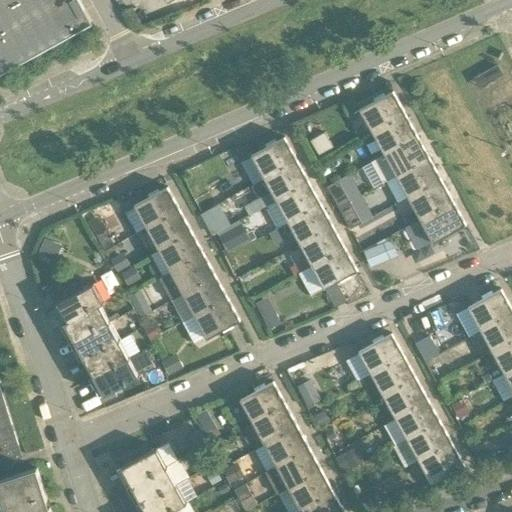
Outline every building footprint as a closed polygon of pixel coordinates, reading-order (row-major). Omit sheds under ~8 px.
[(79,0),(0,0),(0,75),(94,25),(79,0)] [(360,110),(373,132),(406,114),(393,92),(360,110)] [(406,114),(373,132),(385,154),(418,136),(406,114)] [(320,156),(335,147),(325,132),(311,140),(320,156)] [(418,136),(385,154),(371,162),(383,183),(397,176),(429,158),(418,136)] [(252,155),(264,178),(297,160),(285,137),(252,155)] [(241,153),(244,159),(251,155),(248,149),(241,153)] [(429,158),(397,176),(408,198),(441,180),(429,158)] [(297,160),(264,178),(276,200),(309,182),(297,160)] [(327,165),(319,170),(323,177),(331,173),(327,165)] [(328,187),(339,206),(362,194),(351,174),(328,187)] [(441,180),(408,198),(420,219),(453,201),(441,180)] [(309,182),(276,200),(288,222),(321,204),(309,182)] [(135,205),(148,228),(180,210),(167,187),(135,205)] [(208,192),(194,200),(201,213),(215,206),(208,192)] [(362,194),(339,206),(351,229),(374,216),(362,194)] [(453,201),(420,219),(433,242),(466,224),(453,201)] [(321,204),(288,222),(300,244),(333,226),(321,204)] [(180,210),(148,228),(159,250),(192,232),(180,210)] [(225,214),(207,224),(213,235),(217,233),(230,226),(231,225),(225,214)] [(251,241),(247,233),(240,220),(231,225),(230,226),(217,233),(228,254),(251,241)] [(333,226),(300,244),(312,265),(345,248),(333,226)] [(192,232),(159,250),(171,272),(204,254),(192,232)] [(104,249),(114,243),(111,238),(103,236),(98,239),(104,249)] [(56,261),(63,245),(46,237),(38,254),(56,261)] [(371,267),(388,260),(382,245),(365,252),(371,267)] [(345,248),(312,265),(325,288),(357,271),(345,248)] [(121,272),(134,265),(126,252),(114,259),(121,272)] [(171,272),(159,278),(171,300),(183,293),(216,276),(204,254),(171,272)] [(129,285),(142,278),(136,266),(122,273),(129,285)] [(216,276),(183,293),(195,315),(227,298),(216,276)] [(69,322),(101,305),(104,303),(94,284),(59,304),(69,322)] [(468,307),(481,330),(511,313),(511,309),(501,290),(468,307)] [(227,298),(195,315),(208,338),(240,321),(227,298)] [(141,318),(154,311),(148,300),(135,307),(141,318)] [(75,342),(110,322),(101,305),(69,322),(65,324),(75,342)] [(511,313),(481,330),(493,352),(511,341),(511,313)] [(281,324),(276,314),(264,320),(269,330),(281,324)] [(84,359),(120,340),(110,322),(75,342),(84,359)] [(151,341),(163,333),(156,322),(144,330),(151,341)] [(371,373),(404,356),(392,333),(359,351),(371,373)] [(425,360),(439,353),(430,336),(416,343),(425,360)] [(94,377),(130,357),(120,340),(84,359),(94,377)] [(511,341),(493,352),(505,374),(511,369),(511,341)] [(161,361),(169,375),(184,367),(176,353),(161,361)] [(384,396),(416,378),(404,356),(371,373),(384,396)] [(130,357),(94,377),(105,396),(140,377),(130,357)] [(482,376),(485,383),(492,379),(489,373),(482,376)] [(396,418),(428,400),(416,378),(384,396),(396,418)] [(297,386),(307,406),(321,399),(311,379),(297,386)] [(254,422),(286,405),(274,382),(241,400),(254,422)] [(0,463),(21,457),(0,389),(0,463)] [(109,393),(105,396),(100,399),(103,404),(112,399),(109,393)] [(460,419),(470,413),(462,398),(451,404),(460,419)] [(396,446),(408,440),(440,422),(428,400),(396,418),(384,424),(396,446)] [(266,444),(298,427),(286,405),(254,422),(266,444)] [(195,415),(202,427),(213,421),(206,409),(195,415)] [(330,423),(324,410),(314,415),(321,428),(330,423)] [(420,462),(453,444),(440,422),(408,440),(420,462)] [(277,466),(310,448),(298,427),(266,444),(277,466)] [(329,441),(337,437),(331,427),(324,431),(329,441)] [(205,442),(199,431),(189,436),(195,447),(205,442)] [(465,466),(453,444),(420,462),(433,484),(465,466)] [(277,466),(265,472),(277,495),(279,493),(289,488),(322,470),(310,448),(277,466)] [(131,486),(167,467),(157,449),(122,469),(131,486)] [(344,473),(358,466),(349,451),(336,458),(344,473)] [(494,464),(491,458),(489,454),(480,459),(482,463),(485,469),(494,464)] [(230,484),(245,475),(237,461),(222,470),(230,484)] [(141,505),(177,486),(167,467),(131,486),(141,505)] [(0,494),(5,511),(50,511),(37,468),(0,480),(0,494)] [(217,469),(207,475),(213,486),(223,480),(217,469)] [(301,509),(333,492),(322,470),(289,488),(301,509)] [(226,483),(218,488),(222,494),(230,490),(226,483)] [(145,511),(171,511),(176,510),(187,504),(177,486),(141,505),(145,511)] [(357,486),(353,488),(357,495),(361,492),(357,486)] [(387,502),(382,489),(367,495),(371,508),(387,502)] [(344,511),(333,492),(301,509),(302,511),(344,511)] [(252,495),(240,501),(246,511),(257,505),(252,495)]
